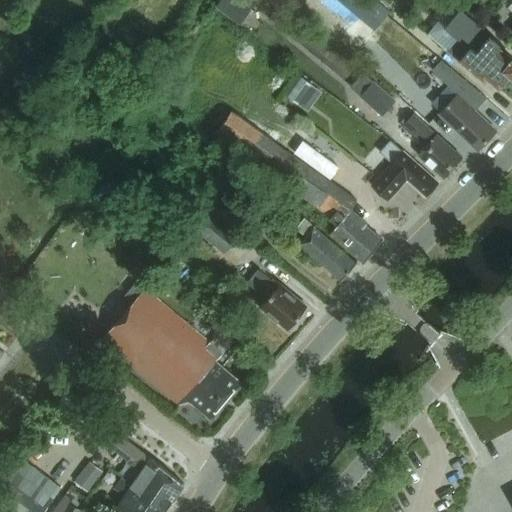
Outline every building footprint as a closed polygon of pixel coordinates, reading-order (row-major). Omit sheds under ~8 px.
[(221,0),(216,7),(241,26),(254,9),(241,0),(221,0)] [(354,0),(346,11),(359,21),(361,19),(375,0),(354,0)] [(375,0),(361,19),(374,29),(390,8),(379,0),(375,0)] [(448,50),(484,80),(486,77),(499,88),(511,74),(511,75),(511,57),(500,47),(500,42),(461,9),(446,27),(458,38),(448,50)] [(31,56),(19,72),(41,87),(52,71),(31,56)] [(478,149),(496,130),(475,110),(488,97),(441,59),(431,70),(456,94),(439,112),(478,149)] [(299,103),(313,84),(302,76),(288,96),(299,103)] [(397,100),(375,80),(361,96),(383,116),(397,100)] [(232,108),(216,131),(332,215),(331,217),(339,222),(331,232),(360,257),(364,260),(383,237),(366,223),(367,221),(350,207),(357,199),(343,189),(292,152),(232,108)] [(445,176),(462,156),(414,112),(402,124),(412,133),(414,131),(427,143),(418,152),(445,176)] [(198,150),(217,164),(225,153),(205,139),(198,150)] [(388,199),(407,178),(427,196),(439,182),(403,149),(372,184),(388,199)] [(236,180),(256,195),(264,184),(245,169),(236,180)] [(274,218),(286,204),(277,196),(265,210),(274,218)] [(248,222),(221,199),(213,208),(240,231),(248,222)] [(224,250),(240,231),(204,201),(188,219),(224,250)] [(342,278),(357,261),(314,223),(306,216),(297,226),(308,235),(301,243),(342,278)] [(173,281),(182,269),(171,261),(162,272),(173,281)] [(299,314),(307,305),(274,277),(273,278),(260,267),(249,280),(259,289),(261,286),(270,294),(261,305),(290,329),(301,316),(299,314)] [(210,416),(240,381),(216,361),(223,353),(145,288),(102,339),(180,403),(191,400),(210,416)] [(184,483),(182,481),(115,430),(105,443),(140,469),(129,484),(131,486),(166,510),(184,483)] [(0,490),(24,511),(43,511),(65,488),(23,450),(0,474),(0,490)] [(97,482),(84,472),(77,481),(89,491),(97,482)] [(131,486),(129,484),(115,474),(109,483),(125,495),(118,505),(127,511),(136,511),(137,511),(139,511),(164,511),(166,510),(131,486)] [(62,511),(80,511),(82,509),(69,501),(62,511)]
